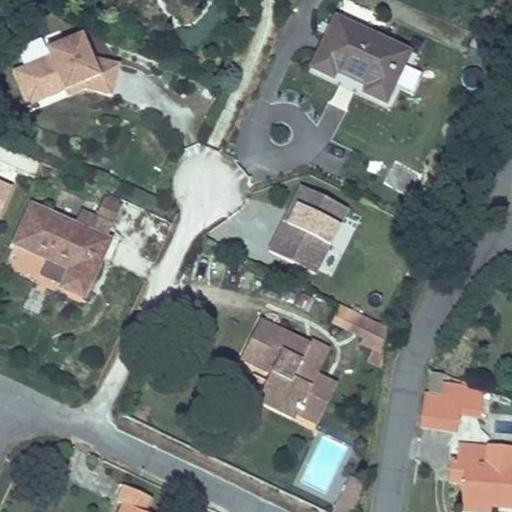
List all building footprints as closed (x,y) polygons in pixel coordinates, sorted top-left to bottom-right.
[(336,19),(312,68),(332,77),(335,71),(369,87),(365,93),(385,102),(409,53),(336,19)] [(14,69),(28,104),(65,89),(68,95),(87,87),(115,95),(123,64),(97,57),(86,31),(48,47),(51,54),(14,69)] [(476,36),(471,48),(488,55),(493,43),(476,36)] [(0,220),(14,189),(0,182),(0,220)] [(302,186),(269,250),(317,274),(350,210),(302,186)] [(105,195),(97,216),(115,223),(123,202),(105,195)] [(62,289),(84,298),(109,241),(32,207),(16,244),(48,259),(40,276),(63,286),(62,289)] [(363,337),(370,321),(339,305),(331,322),(363,337)] [(272,373),(258,400),(296,418),(298,414),(317,377),(330,351),(311,342),(309,346),(260,321),(242,358),(272,373)] [(383,354),(387,329),(370,321),(363,337),(360,343),(372,349),(373,349),(383,354)] [(367,360),(382,366),(383,354),(373,349),(372,349),(367,360)] [(431,373),(428,393),(440,395),(443,375),(431,373)] [(317,377),(298,414),(318,424),(337,387),(317,377)] [(442,383),(441,397),(461,400),(463,387),(442,383)] [(426,395),(421,425),(456,430),(461,400),(441,397),(440,397),(426,395)] [(511,508),(511,465),(511,466),(489,464),(490,448),(459,445),(457,461),(465,462),(463,483),(461,504),(491,506),(511,508)] [(511,466),(511,463),(511,449),(490,448),(489,464),(511,466)] [(452,461),(450,481),(463,483),(465,462),(457,461),(452,461)] [(352,478),(340,502),(354,509),(356,506),(359,498),(362,491),(364,483),(352,478)] [(119,511),(145,511),(151,498),(124,486),(117,502),(123,505),(119,511)] [(340,502),(334,511),(352,511),(354,509),(340,502)]
